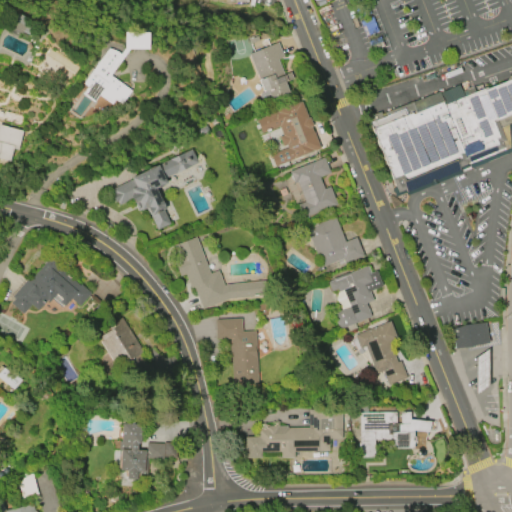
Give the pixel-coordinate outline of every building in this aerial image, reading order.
[(81,83),(108,48),(116,51),(120,54),(124,49),(124,32),(149,33),(148,50),(129,49),(109,75),(129,90),(120,103),(114,99),(110,104),(98,94),(92,102),(81,94),(86,87),(81,83)] [(247,54),(276,42),(282,57),(276,60),(283,75),(289,72),(292,79),(283,83),(288,96),(271,103),(266,92),(263,93),(247,54)] [(437,93),(411,104),(381,115),(379,113),(364,119),(397,200),(511,152),(511,142),(510,124),(511,123),(511,77),(487,90),(442,107),(437,93)] [(255,120),(276,112),(275,110),(299,100),(306,118),(308,118),(312,127),(310,127),(319,149),(273,167),(269,155),(286,148),(285,145),(282,147),(278,137),(281,136),(278,127),(261,134),(255,120)] [(0,125),(21,131),(16,150),(11,149),(7,162),(0,160),(0,125)] [(110,189),(130,180),(129,178),(190,149),(196,163),(163,179),(165,183),(154,188),(163,209),(161,210),(168,224),(156,229),(147,209),(140,212),(139,210),(137,210),(135,204),(132,205),(130,200),(118,205),(116,202),(115,203),(110,193),(112,193),(110,189)] [(289,172),(323,157),(330,173),(319,178),(323,188),(329,186),(337,205),(302,220),(296,205),(304,201),(296,181),(293,183),(289,172)] [(321,267),(305,228),(309,226),(308,225),(316,222),(317,224),(334,217),(344,242),(355,237),(363,257),(344,264),(342,258),(321,267)] [(223,284),(265,280),(266,295),(228,298),(201,309),(192,287),(190,288),(184,274),(179,277),(172,258),(177,256),(173,246),(195,237),(209,273),(217,270),(223,284)] [(28,282),(50,257),(63,269),(61,272),(68,278),(70,277),(89,294),(79,306),(70,298),(63,306),(61,305),(59,307),(50,299),(48,302),(45,300),(36,310),(30,305),(22,314),(10,304),(14,299),(11,297),(26,280),(28,282)] [(326,282),(366,266),(369,273),(376,271),(382,286),(368,291),(372,300),(364,303),(370,316),(353,323),(355,328),(346,332),(344,327),(338,329),(332,314),(341,310),(340,309),(340,308),(340,307),(340,305),(339,304),(338,303),(337,303),(337,302),(336,302),(336,301),(335,300),(335,299),(335,298),(335,297),(336,296),(336,295),(337,293),(338,292),(337,289),(330,292),(326,282)] [(121,316),(143,352),(140,354),(147,364),(128,376),(120,364),(116,367),(100,340),(102,339),(99,335),(111,327),(108,323),(121,316)] [(214,320),(241,318),(241,332),(255,331),(258,385),(232,386),(231,360),(229,360),(228,345),(230,345),(230,338),(215,339),(214,320)] [(353,335),(389,321),(396,340),(388,343),(395,362),(399,360),(406,377),(387,385),(382,371),(375,374),(364,346),(359,348),(353,335)] [(454,348),(468,347),(488,342),(484,322),(464,324),(449,329),(454,348)] [(286,428),(307,427),(307,410),(340,410),(341,438),(328,438),(328,451),(292,451),(292,458),(281,458),(281,451),(259,451),(259,457),(244,457),(244,436),(256,436),(256,428),(265,428),(265,425),(286,425),(286,428)] [(413,448),(391,449),(391,440),(373,440),(374,457),(357,458),(356,443),(358,443),(358,413),(409,411),(409,419),(429,421),(427,432),(412,431),(413,448)] [(163,444),(163,459),(145,458),(145,473),(119,472),(120,449),(118,449),(118,441),(119,441),(120,422),(140,423),(139,443),(137,444),(137,450),(145,450),(145,443),(163,444)] [(22,498),(36,494),(32,476),(17,479),(22,498)] [(0,511),(0,503),(1,503),(4,511),(31,504),(33,511),(34,511),(0,511)]
